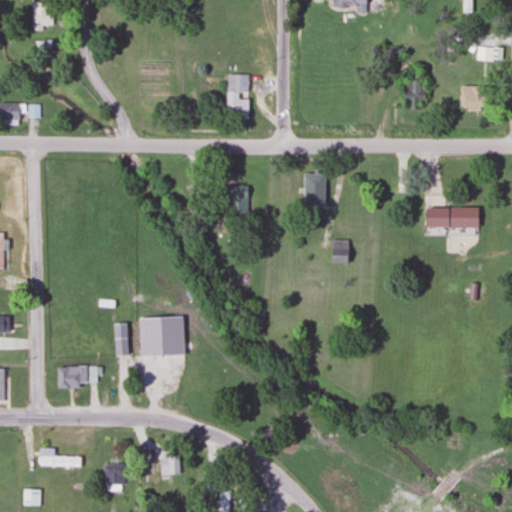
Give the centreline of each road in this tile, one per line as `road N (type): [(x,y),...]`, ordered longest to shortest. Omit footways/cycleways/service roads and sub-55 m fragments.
road 1 (residential): [(511,144),(0,143)]
road 2 (residential): [(313,511),(236,446),(176,422),(0,419)]
road 3 (residential): [(38,419),(33,144)]
road 4 (residential): [(130,144),(92,69),(86,0)]
road 5 (residential): [(284,143),(285,0)]
